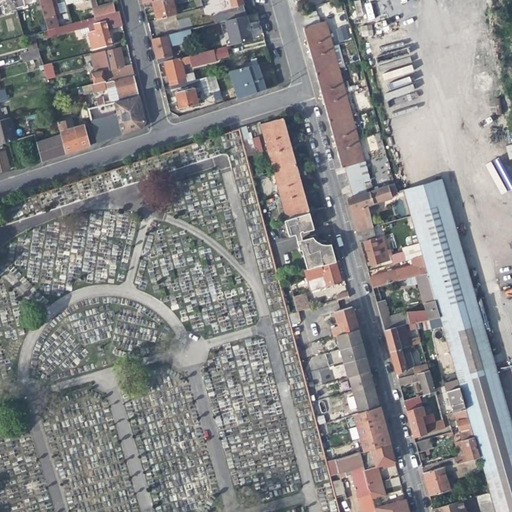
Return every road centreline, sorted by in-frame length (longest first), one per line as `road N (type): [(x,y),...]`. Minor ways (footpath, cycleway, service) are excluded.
road 1 (residential): [(304,90),(419,511)]
road 2 (residential): [(158,137),(0,187)]
road 3 (residential): [(304,90),(158,137)]
road 4 (residential): [(158,137),(124,0)]
